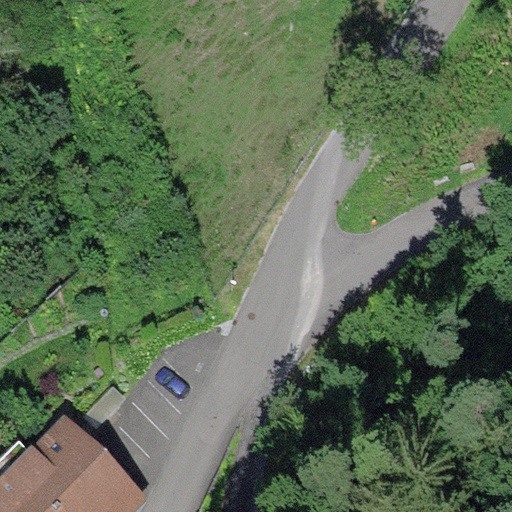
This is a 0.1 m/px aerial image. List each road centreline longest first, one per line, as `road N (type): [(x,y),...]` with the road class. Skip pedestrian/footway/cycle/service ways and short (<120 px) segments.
road 1 (residential): [(450,0),(360,129),(285,271)]
road 2 (residential): [(285,271),(173,511)]
road 3 (residential): [(511,180),(322,274),(285,271)]
road 4 (track): [(228,400),(250,413),(239,511)]
